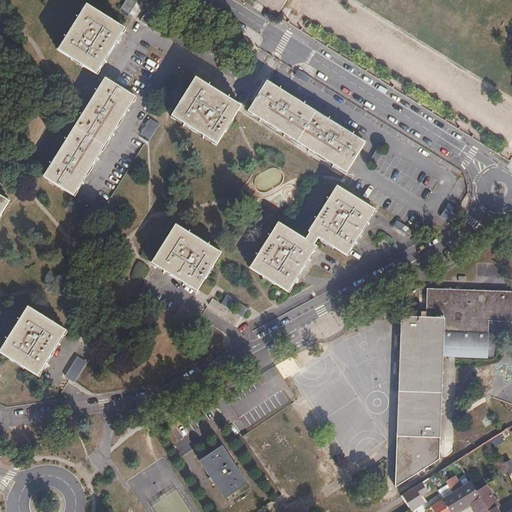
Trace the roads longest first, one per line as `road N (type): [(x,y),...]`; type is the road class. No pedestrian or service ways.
road 1 (residential): [(492,202),(456,235),(161,391),(0,422)]
road 2 (tertiary): [(216,0),(491,178)]
